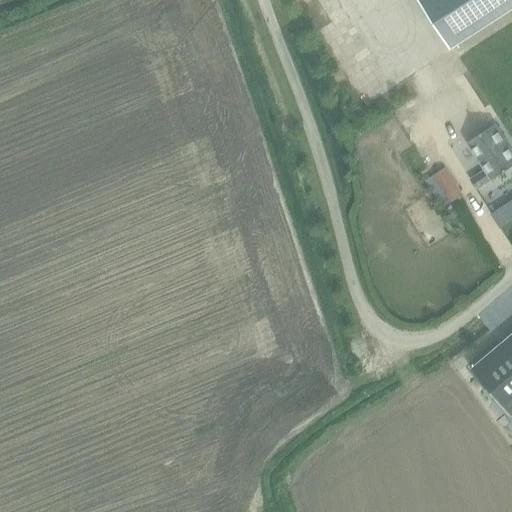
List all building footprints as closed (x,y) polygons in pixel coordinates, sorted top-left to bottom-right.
[(511,0),(419,0),(450,48),(511,7),(511,0)] [(511,89),(489,104),(501,122),(511,114),(511,89)] [(477,188),(511,164),(511,151),(494,124),(467,142),(485,168),(470,177),(477,188)] [(463,194),(446,168),(434,175),(452,202),(463,194)] [(511,410),(511,334),(475,366),(511,410)]
